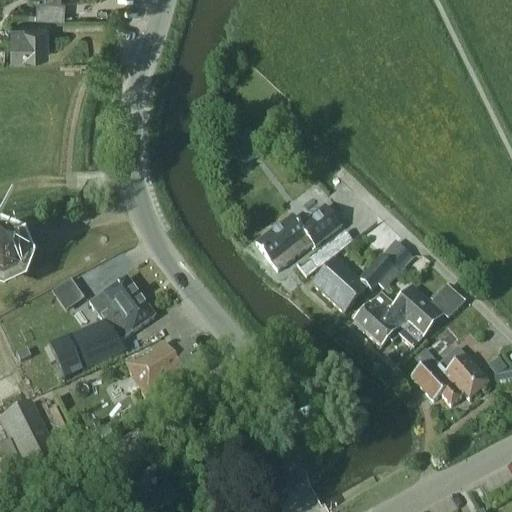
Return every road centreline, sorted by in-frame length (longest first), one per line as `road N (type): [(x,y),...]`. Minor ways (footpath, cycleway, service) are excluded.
road 1 (secondary): [(305,511),(268,391),(173,266),(137,196),(132,119),(165,0)]
road 2 (residential): [(436,486),(416,395),(290,280)]
